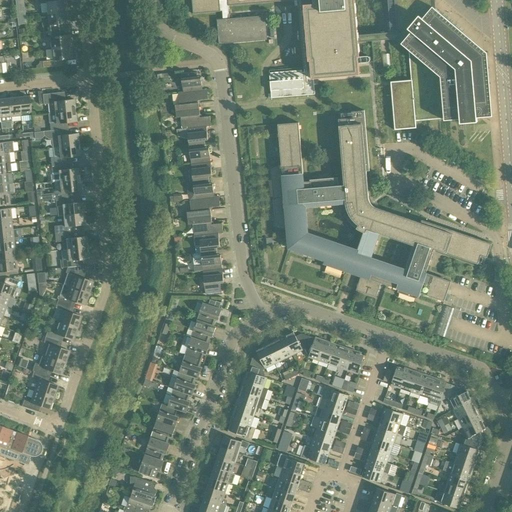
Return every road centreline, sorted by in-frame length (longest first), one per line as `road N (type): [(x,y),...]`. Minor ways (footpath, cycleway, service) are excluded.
road 1 (residential): [(89,77),(108,283),(56,427),(0,407)]
road 2 (residential): [(264,319),(244,277),(220,71),(214,57),(158,23),(156,0)]
road 3 (residential): [(166,511),(234,336),(264,319)]
road 4 (unclassified): [(511,199),(495,0)]
road 5 (residential): [(339,477),(388,336)]
road 6 (residential): [(388,336),(482,369),(499,399)]
road 7 (residential): [(264,319),(294,305),(388,336)]
